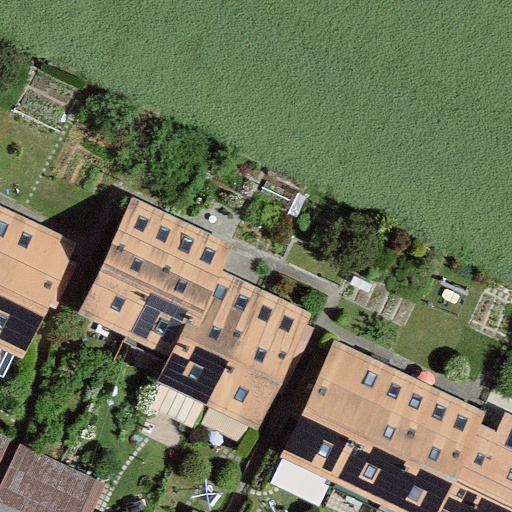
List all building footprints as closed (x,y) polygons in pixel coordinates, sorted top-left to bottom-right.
[(83,309),(116,326),(171,219),(138,202),(83,309)] [(0,261),(22,217),(0,206),(0,261)] [(0,341),(22,352),(75,242),(22,217),(0,261),(0,341)] [(219,266),(228,248),(171,219),(116,326),(174,355),(219,266)] [(207,400),(264,289),(219,266),(174,355),(162,378),(207,400)] [(258,426),(315,315),(264,289),(207,400),(258,426)] [(389,362),(336,337),(282,448),(336,473),(389,362)] [(437,385),(389,362),(336,473),(384,496),(437,385)] [(384,496),(418,511),(435,511),(482,419),(486,409),(437,385),(384,496)] [(489,422),(482,419),(435,511),(511,511),(511,411),(505,408),(496,426),(489,422)] [(0,456),(8,440),(0,436),(0,456)] [(20,443),(0,485),(0,500),(24,511),(79,511),(95,480),(25,446),(20,443)]
